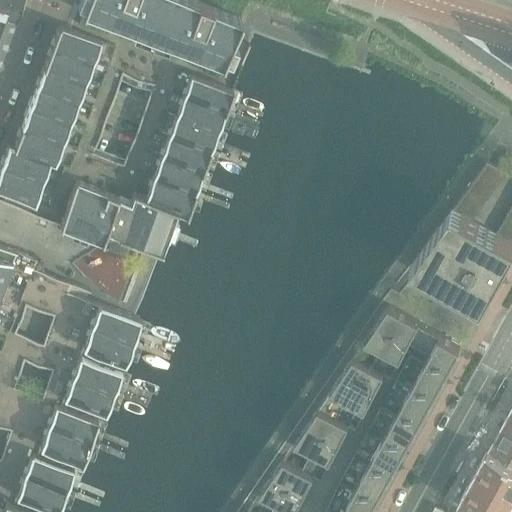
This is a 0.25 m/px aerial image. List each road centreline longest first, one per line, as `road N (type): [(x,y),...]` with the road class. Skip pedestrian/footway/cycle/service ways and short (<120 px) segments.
road 1 (residential): [(414,511),(508,341)]
road 2 (residential): [(411,0),(511,77)]
